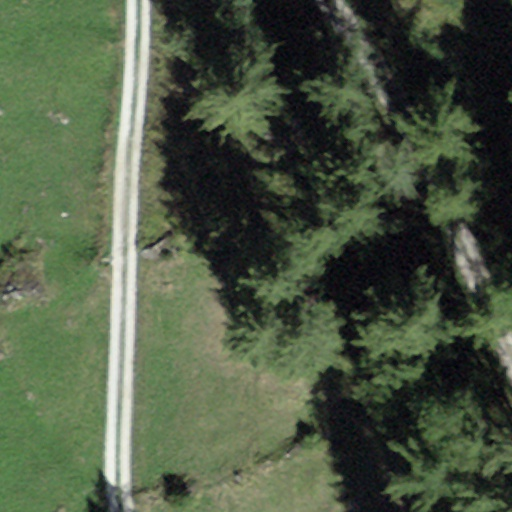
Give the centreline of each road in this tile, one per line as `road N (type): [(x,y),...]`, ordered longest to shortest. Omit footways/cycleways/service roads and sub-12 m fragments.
road 1 (track): [(119,511),(119,233),(137,0)]
road 2 (track): [(321,0),(511,375)]
